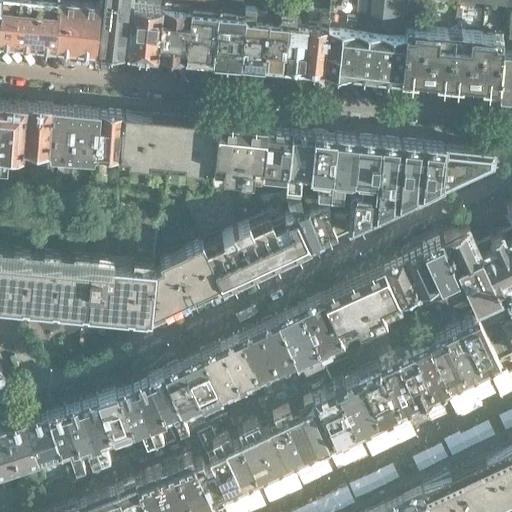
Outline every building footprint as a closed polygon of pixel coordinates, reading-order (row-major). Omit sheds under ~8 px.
[(0,0),(0,36),(13,38),(16,0),(0,0)] [(33,40),(36,0),(16,0),(13,38),(33,40)] [(53,42),(57,0),(36,0),(33,40),(53,42)] [(94,46),(98,0),(57,0),(53,42),(94,46)] [(129,0),(98,0),(94,46),(125,49),(130,1),(129,0)] [(160,0),(160,5),(155,52),(263,62),(283,64),(284,65),(300,66),(302,66),(307,9),(308,0),(160,0)] [(350,71),(357,0),(327,0),(326,11),(321,68),(350,71)] [(399,76),(404,22),(405,10),(406,0),(357,0),(350,71),(398,76),(399,76)] [(511,0),(406,0),(405,10),(432,13),(433,0),(446,0),(504,6),(501,32),(496,86),(511,87),(511,0)] [(155,52),(160,5),(130,1),(125,49),(155,52)] [(321,68),(326,11),(307,9),(302,66),(321,68)] [(425,79),(431,25),(404,22),(399,76),(425,79)] [(448,81),(453,27),(431,25),(425,79),(448,81)] [(471,84),(476,30),(453,27),(448,81),(471,84)] [(496,86),(501,32),(476,30),(471,84),(496,86)] [(22,150),(25,99),(0,96),(0,161),(3,162),(4,148),(22,150)] [(47,156),(50,102),(25,99),(22,150),(22,153),(47,156)] [(68,198),(71,150),(95,152),(98,106),(50,102),(47,156),(45,196),(68,198)] [(118,154),(122,109),(98,106),(95,152),(118,154)] [(213,164),(213,162),(218,118),(122,109),(118,154),(130,155),(129,161),(149,163),(149,157),(181,161),(181,167),(201,169),(201,163),(213,164)] [(261,167),(266,123),(218,118),(213,162),(225,164),(224,173),(249,175),(250,166),(261,167)] [(285,171),(290,125),(266,123),(261,167),(260,180),(269,181),(270,170),(285,171)] [(308,170),(312,128),(290,125),(285,171),(284,184),(297,185),(299,170),(308,170)] [(328,189),(334,130),(312,128),(308,170),(317,171),(316,187),(328,189)] [(351,175),(356,132),(334,130),(328,189),(341,190),(343,174),(351,175)] [(369,214),(378,134),(356,132),(351,175),(359,176),(357,192),(351,192),(350,201),(348,224),(369,214)] [(416,192),(422,139),(378,134),(369,214),(416,192)] [(440,181),(444,141),(422,139),(416,192),(440,181)] [(440,181),(490,158),(492,146),(444,141),(440,181)] [(326,210),(327,199),(328,189),(316,187),(319,195),(306,201),(322,236),(335,229),(326,210)] [(322,236),(306,201),(303,203),(297,190),(287,195),(294,209),(309,242),(322,236)] [(350,201),(327,199),(326,210),(335,229),(348,224),(350,201)] [(511,200),(505,204),(511,218),(511,224),(501,230),(500,229),(489,235),(476,241),(467,222),(442,233),(475,302),(500,291),(498,286),(504,283),(511,279),(511,200)] [(309,242),(294,209),(272,219),(287,252),(309,242)] [(287,252),(272,219),(269,212),(221,234),(225,241),(207,249),(222,282),(249,269),(260,264),(287,252)] [(458,273),(440,234),(420,243),(440,286),(445,283),(444,279),(458,273)] [(222,282),(207,249),(200,235),(156,255),(159,262),(154,264),(150,315),(222,282)] [(440,286),(420,243),(401,252),(419,291),(433,284),(434,288),(440,286)] [(150,315),(154,264),(93,258),(74,260),(61,259),(62,255),(43,257),(30,256),(31,252),(12,254),(0,252),(0,300),(125,313),(150,315)] [(424,302),(419,291),(401,252),(382,261),(402,304),(405,311),(424,302)] [(402,304),(382,261),(320,290),(340,333),(402,304)] [(350,354),(340,333),(320,290),(297,300),(275,311),(218,338),(239,383),(248,402),(259,396),(328,365),(327,364),(350,354)] [(509,310),(502,295),(478,307),(485,321),(509,310)] [(498,357),(470,298),(453,306),(460,320),(481,365),(498,357)] [(481,365),(460,320),(443,327),(465,373),(481,365)] [(465,373),(443,327),(427,335),(448,381),(465,373)] [(448,381),(427,335),(410,343),(431,389),(448,381)] [(239,383),(218,338),(199,347),(220,392),(239,383)] [(431,389),(410,343),(393,351),(415,397),(431,389)] [(220,392),(199,347),(181,356),(202,401),(220,392)] [(415,397),(393,351),(376,359),(398,405),(415,397)] [(210,419),(181,356),(162,365),(190,428),(210,419)] [(398,405),(376,359),(354,369),(376,415),(398,405)] [(190,428),(162,365),(146,372),(165,418),(177,413),(186,434),(191,432),(190,428)] [(376,415),(354,369),(332,379),(354,426),(376,415)] [(165,418),(146,372),(145,373),(131,379),(130,379),(157,444),(160,443),(158,436),(164,433),(159,420),(165,418)] [(157,444),(130,379),(114,385),(131,430),(142,426),(147,439),(139,443),(142,450),(157,444)] [(354,426),(332,379),(310,390),(332,436),(354,426)] [(131,430),(114,385),(95,391),(96,391),(113,437),(131,430)] [(332,436),(310,390),(309,388),(302,392),(308,404),(301,408),(317,443),(330,437),(332,436)] [(113,437),(96,391),(79,396),(101,456),(110,452),(106,439),(113,437)] [(101,456),(79,396),(62,402),(80,449),(88,446),(93,459),(101,456)] [(287,457),(271,422),(263,425),(259,416),(266,412),(259,396),(248,402),(244,403),(251,419),(272,465),(287,457)] [(317,443),(301,408),(294,411),(288,398),(281,402),(282,404),(303,450),(304,449),(317,443)] [(80,449),(62,402),(46,407),(62,452),(71,449),(79,473),(87,470),(80,449)] [(303,450),(282,404),(275,408),(279,417),(271,422),(287,457),(303,450)] [(82,511),(78,498),(70,477),(62,452),(46,407),(28,413),(26,414),(41,459),(49,485),(56,506),(58,511),(82,511)] [(41,459),(26,414),(4,422),(18,465),(19,467),(41,459)] [(272,465),(251,419),(244,423),(249,432),(240,436),(256,472),(272,465)] [(0,470),(18,465),(4,422),(0,422),(0,470)] [(256,472),(240,436),(232,440),(228,431),(220,434),(241,480),(256,472)] [(241,480),(220,434),(213,438),(218,447),(210,451),(214,460),(226,487),(241,480)] [(226,487),(214,460),(205,464),(194,438),(187,441),(192,451),(210,495),(226,487)] [(511,511),(511,438),(511,439),(420,481),(434,511),(511,511)] [(166,511),(210,495),(192,451),(184,454),(187,459),(163,468),(161,462),(147,468),(149,474),(137,478),(149,511),(166,511)] [(149,511),(137,478),(125,483),(124,479),(117,482),(127,511),(149,511)] [(127,511),(117,482),(107,485),(105,479),(83,487),(86,495),(78,498),(82,511),(127,511)] [(434,511),(420,481),(402,490),(412,511),(434,511)] [(58,511),(56,506),(49,485),(27,492),(27,491),(4,498),(9,511),(58,511)] [(412,511),(402,490),(384,499),(389,511),(412,511)] [(9,511),(4,498),(0,499),(0,511),(9,511)] [(389,511),(384,499),(366,508),(367,511),(389,511)]
